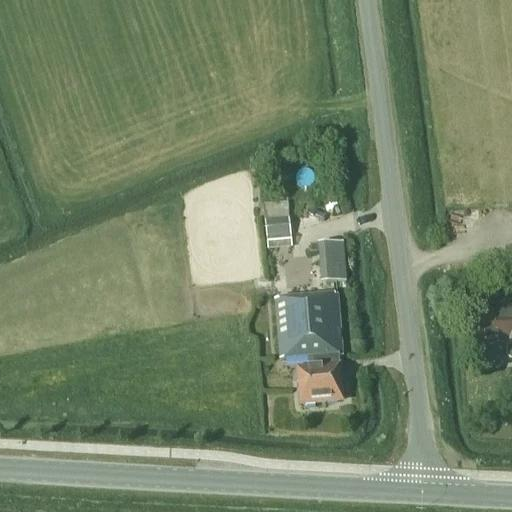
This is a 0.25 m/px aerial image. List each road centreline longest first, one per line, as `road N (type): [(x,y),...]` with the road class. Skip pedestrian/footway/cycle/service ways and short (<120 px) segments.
road 1 (unclassified): [(426,494),(365,0)]
road 2 (secondary): [(0,470),(426,494)]
